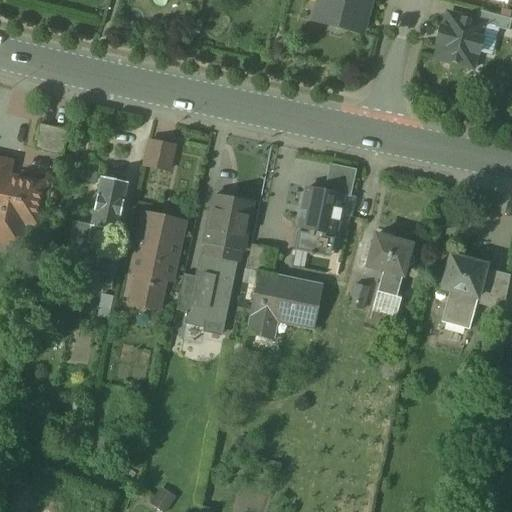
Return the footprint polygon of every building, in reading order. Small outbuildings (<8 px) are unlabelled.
[(321,0),(316,21),(362,33),(370,0),(321,0)] [(511,21),(511,19),(480,11),(477,22),(484,24),(510,31),(511,21)] [(477,22),(450,15),(438,57),(469,66),(473,52),(479,54),(483,38),(481,38),(484,24),(477,22)] [(69,130),(41,124),(35,149),(64,156),(69,130)] [(175,147),(150,141),(145,165),(170,170),(175,147)] [(11,163),(0,161),(0,241),(20,246),(25,221),(31,223),(34,207),(40,209),(45,185),(8,177),(11,163)] [(357,170),(331,165),(325,192),(344,196),(352,197),(357,170)] [(129,183),(102,177),(91,226),(118,232),(129,183)] [(325,192),(308,188),(300,228),(336,235),(344,196),(325,192)] [(251,202),(218,196),(216,195),(206,245),(208,246),(206,255),(239,261),(241,252),(243,252),(253,202),(251,202)] [(183,222),(148,214),(143,237),(141,236),(133,273),(139,274),(132,305),(159,311),(166,280),(172,281),(180,245),(178,244),(183,222)] [(91,226),(75,223),(68,257),(85,261),(83,269),(110,274),(118,232),(91,226)] [(394,240),(377,235),(375,243),(374,246),(368,244),(362,265),(385,271),(382,283),(399,287),(403,276),(404,276),(406,268),(409,269),(411,268),(413,268),(415,266),(416,265),(416,264),(417,262),(417,261),(416,259),(416,257),(413,255),(410,254),(412,245),(393,240),(394,240)] [(279,250),(252,245),(247,270),(260,272),(260,271),(274,274),(279,250)] [(236,263),(202,255),(200,267),(204,274),(199,277),(195,300),(180,297),(178,310),(190,313),(188,323),(206,326),(207,323),(223,326),(236,263)] [(487,266),(452,256),(443,289),(451,291),(443,322),(470,329),(477,304),(482,305),(484,295),(479,294),(486,269),(487,266)] [(511,275),(486,269),(479,294),(484,295),(482,305),(504,311),(511,275)] [(324,285),(294,279),(293,286),(272,282),(274,274),(260,271),(260,272),(245,345),(247,345),(249,335),(270,340),(274,317),(286,320),(285,325),(314,331),(324,285)] [(199,277),(185,274),(180,297),(195,300),(199,277)] [(370,288),(356,284),(351,302),(365,305),(370,288)] [(153,504),(166,511),(174,495),(161,488),(153,504)]
